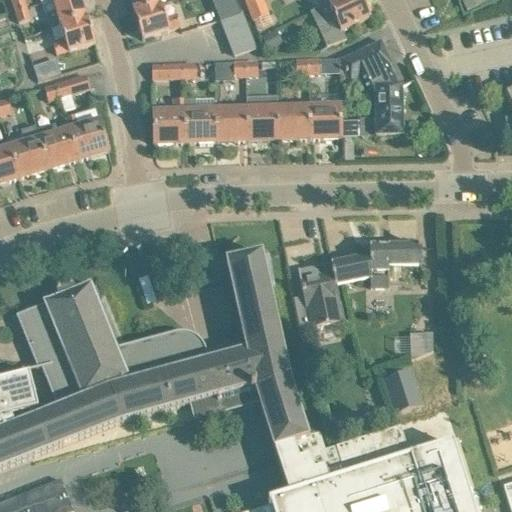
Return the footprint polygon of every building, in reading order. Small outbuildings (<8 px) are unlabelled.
[(24,0),(12,0),(11,1),(15,13),(27,9),(24,0)] [(57,0),(52,2),(60,27),(85,19),(79,0),(57,0)] [(134,15),(160,7),(157,0),(130,0),(135,15),(134,15)] [(263,0),(262,0),(247,6),(254,26),(271,19),(263,0)] [(339,0),(328,5),(310,14),(326,49),(347,41),(343,33),(370,20),(360,0),(339,0)] [(457,0),(464,12),(485,2),(483,0),(457,0)] [(160,7),(134,15),(142,42),(170,33),(169,32),(180,28),(176,16),(165,19),(161,6),(160,7)] [(27,9),(15,13),(18,25),(31,21),(27,9)] [(241,15),(221,22),(225,32),(245,25),(241,14),(241,15)] [(85,19),(60,27),(59,27),(64,42),(52,45),(56,58),(68,54),(68,55),(95,46),(86,19),(85,19)] [(225,32),(230,45),(250,37),(245,25),(225,32)] [(263,41),(268,53),(284,47),(278,35),(263,41)] [(250,37),(230,45),(235,57),(255,50),(250,37)] [(339,62),(340,90),(359,81),(389,67),(391,66),(381,43),(339,62)] [(308,82),(307,63),(298,64),(298,82),(308,82)] [(322,63),(307,63),(308,82),(322,82),(322,63)] [(246,84),(245,65),(223,66),(224,88),(236,87),(236,84),(246,84)] [(260,65),(245,65),(246,84),(261,84),(260,65)] [(38,83),(46,80),(42,67),(34,70),(38,83)] [(184,81),(183,67),(152,68),(152,83),(184,81)] [(195,67),(183,67),(184,81),(196,81),(195,67)] [(389,67),(359,81),(364,91),(374,91),(375,124),(361,124),(361,140),(375,139),(376,140),(377,140),(378,142),(388,142),(388,140),(403,140),(402,89),(399,89),(389,67)] [(86,79),(56,88),(60,101),(90,92),(86,79)] [(60,101),(56,88),(44,91),(48,104),(60,101)] [(9,105),(0,107),(0,115),(1,120),(12,117),(9,105)] [(216,105),(184,106),(185,147),(217,146),(216,113),(216,105)] [(185,147),(184,106),(174,106),(174,115),(153,115),(154,148),(185,147)] [(340,110),(309,111),(310,143),(341,142),(340,110)] [(309,111),(278,112),(279,144),(310,143),(309,111)] [(278,112),(247,113),(248,145),(279,144),(278,112)] [(247,113),(216,113),(217,146),(248,145),(247,113)] [(80,129),(77,117),(66,121),(69,132),(78,163),(108,155),(99,123),(80,129)] [(24,146),(10,150),(19,181),(49,172),(37,132),(35,128),(20,133),(24,146)] [(37,132),(49,172),(78,163),(69,132),(54,137),(51,128),(37,132)] [(10,150),(0,153),(0,187),(19,181),(10,150)] [(364,259),(332,265),(337,288),(370,281),(370,282),(371,282),(372,290),(389,289),(389,270),(420,269),(420,270),(421,270),(421,248),(369,249),(369,253),(364,253),(364,259)] [(30,372),(0,379),(0,475),(121,427),(190,408),(194,423),(260,405),(288,498),(268,505),(270,508),(257,511),(473,511),(453,446),(411,460),(400,431),(324,455),(319,438),(308,441),(292,387),(262,256),(226,264),(246,353),(234,356),(232,348),(219,352),(221,360),(209,363),(206,353),(203,346),(197,340),(190,336),(183,334),(175,335),(117,351),(91,287),(75,293),(71,285),(57,291),(59,300),(43,306),(44,307),(16,318),(37,371),(36,371),(36,372),(42,371),(58,411),(15,427),(11,418),(38,411),(29,374),(30,374),(30,372)] [(310,331),(344,324),(337,288),(332,265),(331,266),(331,269),(329,269),(325,275),(326,277),(301,282),(301,281),(300,282),(310,331)] [(433,355),(432,336),(410,337),(411,363),(433,355)] [(384,383),(395,418),(421,409),(409,374),(384,383)] [(385,421),(388,420),(384,410),(364,417),(365,417),(354,421),(357,430),(377,424),(378,425),(385,423),(385,421)] [(72,511),(60,482),(0,505),(0,511),(72,511)]
